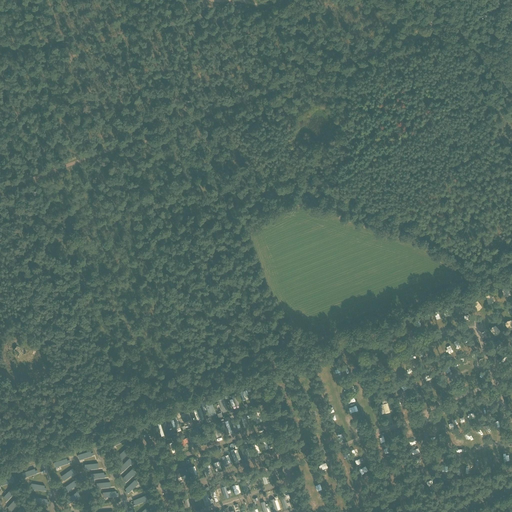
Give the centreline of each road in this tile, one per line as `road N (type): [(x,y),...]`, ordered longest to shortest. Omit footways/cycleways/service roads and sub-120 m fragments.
road 1 (unclassified): [(0,191),(447,29)]
road 2 (track): [(493,272),(196,385)]
road 3 (track): [(196,385),(0,460)]
road 4 (unknown): [(140,428),(254,383),(268,424)]
